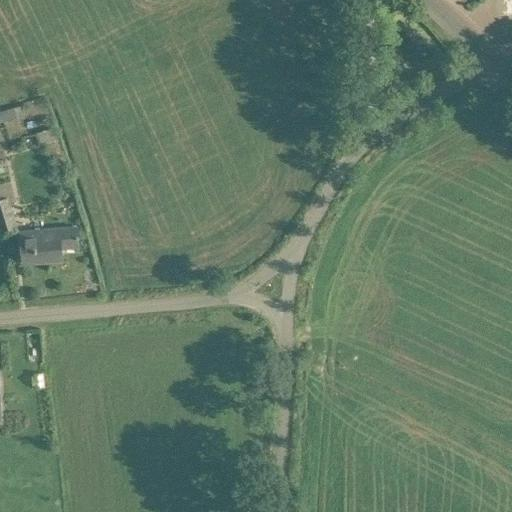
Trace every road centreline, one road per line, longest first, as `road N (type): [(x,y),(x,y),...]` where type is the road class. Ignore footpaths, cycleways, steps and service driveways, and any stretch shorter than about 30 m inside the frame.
road 1 (unclassified): [(0,319),(229,298)]
road 2 (unclassified): [(274,511),(284,329)]
road 3 (unclassified): [(356,146),(502,60)]
road 4 (unclassified): [(363,0),(356,146)]
